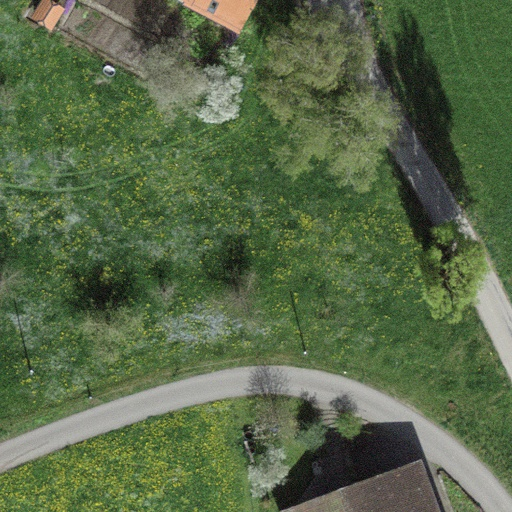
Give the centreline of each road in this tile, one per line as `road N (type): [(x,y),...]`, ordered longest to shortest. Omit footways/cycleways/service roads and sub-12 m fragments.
road 1 (unclassified): [(506,511),(456,455),(412,426),(341,389),(300,380),(219,383),(0,460)]
road 2 (unclassified): [(511,342),(377,82),(351,0)]
